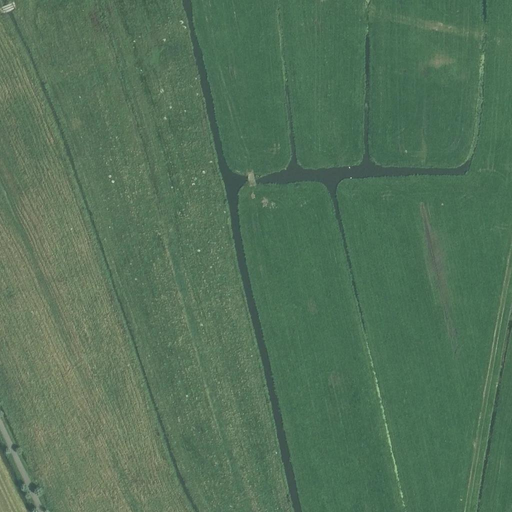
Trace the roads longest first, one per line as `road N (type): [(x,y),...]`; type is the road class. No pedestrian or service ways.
road 1 (track): [(245,0),(249,171),(317,511)]
road 2 (track): [(511,40),(306,0)]
